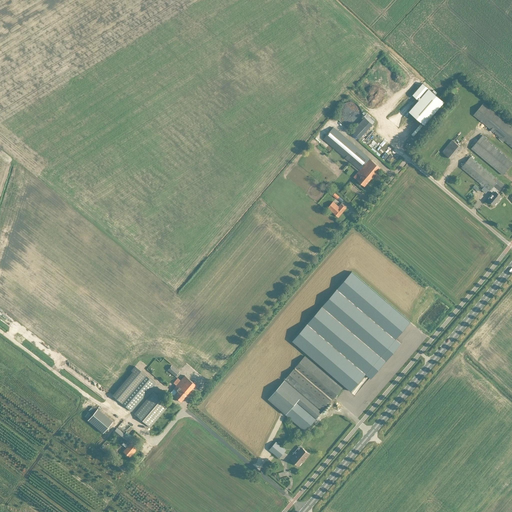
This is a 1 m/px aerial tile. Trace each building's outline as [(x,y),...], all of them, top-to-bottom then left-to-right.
[(413,95),(414,96),(419,100),(409,111),(424,125),(444,102),(423,83),(413,95)] [(338,115),(338,118),(339,120),(340,122),(342,124),(344,125),(347,126),(349,126),(352,126),(354,125),(357,124),(359,123),(360,120),(361,118),(362,116),(362,113),(361,111),(360,108),(359,106),(357,104),(355,103),(353,102),(350,102),(347,102),(345,103),(343,104),(341,106),(339,108),(338,110),(338,113),(338,115)] [(473,115),(511,147),(511,127),(483,103),(473,115)] [(364,116),(372,124),(375,122),(366,114),(364,116)] [(351,132),(359,139),(372,124),(364,117),(351,132)] [(323,139),(360,170),(357,173),(361,176),(357,180),(364,186),(380,168),(333,127),(323,139)] [(471,148),(503,175),(511,164),(511,160),(482,135),(471,148)] [(461,147),(452,140),(449,143),(458,150),(461,147)] [(388,157),(384,153),(388,148),(384,145),(378,152),(390,162),(398,153),(394,150),(388,157)] [(493,194),(488,200),(494,205),(501,197),(498,194),(500,191),(500,192),(505,186),(470,157),(461,168),(489,191),(490,190),(493,194)] [(327,194),(318,203),(320,205),(329,197),(327,194)] [(327,208),(338,217),(346,208),(341,203),(339,206),(333,201),(327,208)] [(351,271),(292,341),(346,387),(351,391),(365,374),(367,375),(370,378),(371,379),(401,344),(395,339),(410,322),(351,271)] [(213,338),(202,351),(214,362),(226,348),(213,338)] [(322,412),(330,403),(331,403),(332,402),(331,401),(342,388),(305,356),(268,399),(305,431),(317,418),(316,418),(321,412),(322,412)] [(183,370),(191,360),(187,357),(180,368),(183,370)] [(167,370),(175,377),(179,372),(171,365),(167,370)] [(155,383),(135,366),(131,370),(133,372),(113,396),(131,411),(155,383)] [(185,375),(170,392),(174,395),(181,402),(195,385),(185,375)] [(134,414),(150,427),(169,405),(153,392),(134,414)] [(88,420),(103,433),(114,422),(99,408),(88,420)] [(123,451),(126,453),(129,456),(136,449),(130,444),(129,444),(127,442),(129,439),(116,428),(113,432),(128,446),(123,451)] [(280,450),(282,448),(276,442),(270,450),(276,455),(274,453),(276,451),(281,455),(283,452),(280,450)] [(291,460),(298,466),(303,460),(304,461),(309,454),(302,448),(291,460)]
